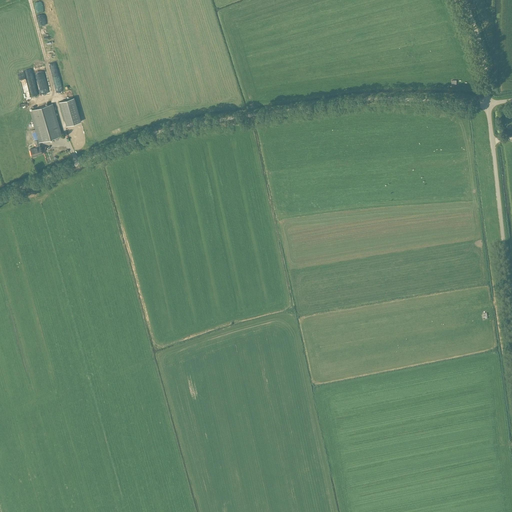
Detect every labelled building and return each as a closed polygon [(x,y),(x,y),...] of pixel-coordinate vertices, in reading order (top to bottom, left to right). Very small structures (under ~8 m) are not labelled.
[(43,95),(50,93),(42,66),(35,68),(43,95)] [(30,87),(36,85),(31,68),(25,70),(30,87)] [(20,79),(25,100),(31,99),(26,77),(20,79)] [(59,102),(66,126),(81,122),(74,97),(59,102)] [(53,104),(29,110),(38,139),(34,141),(36,147),(30,149),(32,157),(37,156),(36,155),(42,153),(40,146),(39,142),(62,136),(53,104)]
